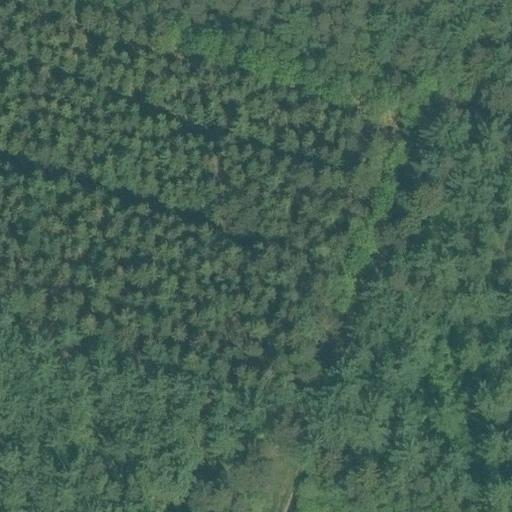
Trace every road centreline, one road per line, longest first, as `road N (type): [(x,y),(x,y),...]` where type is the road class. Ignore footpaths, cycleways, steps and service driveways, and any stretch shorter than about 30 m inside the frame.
road 1 (track): [(410,96),(256,511)]
road 2 (track): [(130,0),(511,131)]
